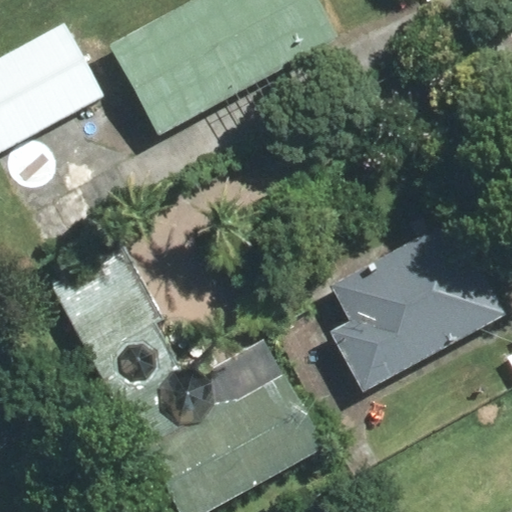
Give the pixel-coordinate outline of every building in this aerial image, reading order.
[(310,0),(202,0),(105,52),(151,137),(332,40),(310,0)] [(63,27),(0,60),(0,154),(102,101),(63,27)] [(345,323),(323,336),(358,397),(501,317),(448,224),(327,291),(345,323)] [(120,252),(46,293),(93,376),(167,335),(120,252)] [(260,344),(120,421),(170,511),(216,511),(321,454),(260,344)]
